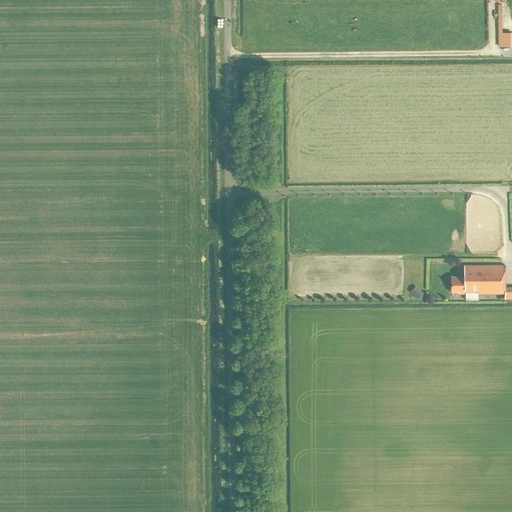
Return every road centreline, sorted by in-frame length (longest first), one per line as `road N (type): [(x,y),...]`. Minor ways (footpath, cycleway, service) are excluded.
road 1 (unclassified): [(227,0),(234,511)]
road 2 (unknown): [(486,55),(227,58)]
road 3 (unknown): [(229,198),(466,192)]
